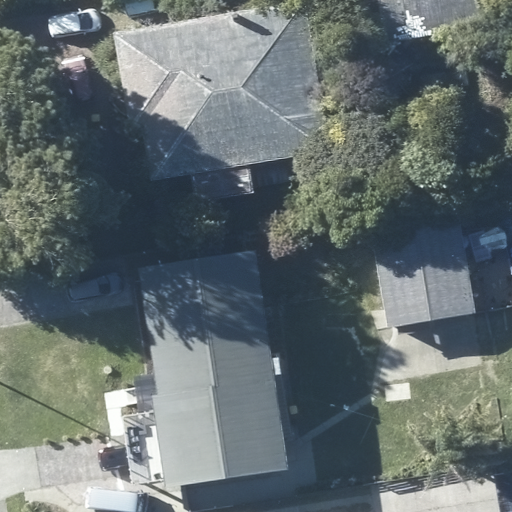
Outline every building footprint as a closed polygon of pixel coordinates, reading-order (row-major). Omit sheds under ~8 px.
[(383,0),(391,44),(501,26),(496,0),(383,0)] [(313,1),(120,32),(136,130),(149,127),(157,181),(198,175),(202,201),(261,191),(260,185),(314,176),(312,166),(339,162),(329,98),(342,97),(332,30),(319,33),(313,1)] [(393,328),(472,312),(484,309),(466,214),(374,232),(393,328)] [(296,450),(295,439),(267,254),(149,271),(150,280),(152,297),(169,410),(156,411),(159,429),(166,483),(178,481),(178,487),(186,486),(299,470),(296,450)] [(511,511),(511,473),(495,477),(501,511),(511,511)]
